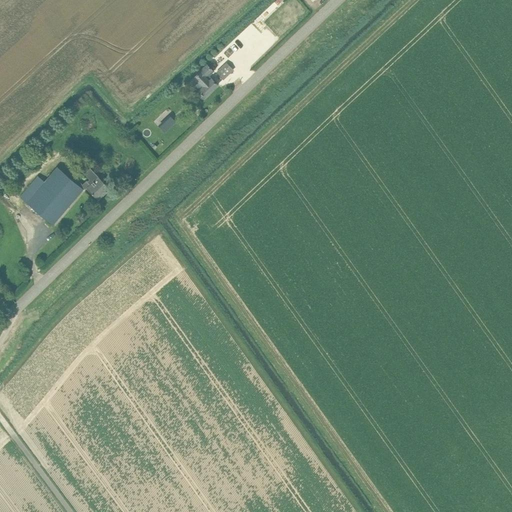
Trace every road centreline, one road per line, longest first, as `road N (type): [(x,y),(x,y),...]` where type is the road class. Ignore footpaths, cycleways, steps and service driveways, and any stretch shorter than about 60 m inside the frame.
road 1 (unclassified): [(8,316),(337,0)]
road 2 (residential): [(71,511),(0,415)]
